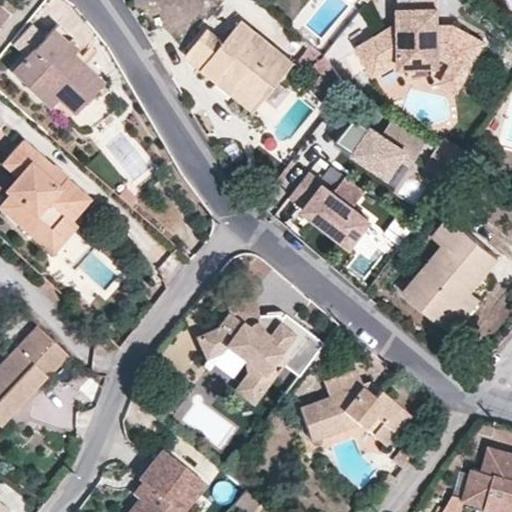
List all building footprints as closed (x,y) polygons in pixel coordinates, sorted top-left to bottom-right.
[(438,23),(438,0),(399,0),(399,23),(392,23),(358,46),(375,73),(392,62),(392,55),(399,56),(399,64),(400,64),(439,65),(439,56),(442,56),(452,61),(468,70),(485,39),(454,23),(438,23)] [(217,81),(223,73),(262,102),(294,61),(241,17),(224,40),(208,27),(185,55),(217,81)] [(65,121),(101,81),(71,53),(75,48),(52,27),(40,40),(23,59),(11,72),(65,121)] [(40,40),(27,28),(9,47),(23,59),(40,40)] [(344,81),(325,54),(319,62),(324,66),(344,81)] [(468,70),(452,61),(441,81),(458,90),(468,70)] [(344,81),(324,66),(322,69),(340,83),(348,87),(344,81)] [(340,83),(322,69),(313,80),(338,100),(345,91),(348,87),(340,83)] [(254,111),(262,102),(223,73),(217,81),(254,111)] [(428,141),(391,116),(380,133),(353,115),(337,140),(356,152),(354,153),(389,176),(401,160),(411,167),(428,141)] [(20,143),(2,163),(16,176),(4,189),(9,194),(0,205),(0,207),(29,231),(37,221),(50,230),(62,214),(68,219),(85,200),(20,143)] [(438,147),(425,166),(446,181),(460,162),(438,147)] [(395,191),(411,167),(401,160),(389,176),(354,153),(350,161),(395,191)] [(368,221),(307,172),(290,194),(305,206),(304,208),(318,220),(320,218),(337,231),(335,234),(349,245),(368,221)] [(62,214),(50,230),(37,221),(29,231),(49,248),(73,222),(68,219),(62,214)] [(402,291),(444,323),(471,290),(499,257),(469,232),(446,214),(431,233),(442,242),(402,291)] [(481,298),(471,290),(444,323),(453,331),(481,298)] [(306,366),(324,342),(284,313),(281,318),(276,314),(257,316),(256,300),(230,303),(230,317),(220,332),(205,339),(200,339),(208,361),(231,352),(247,364),(246,376),(234,392),(253,406),(275,377),(274,367),(282,365),(299,377),(306,366)] [(68,355),(37,326),(0,365),(0,423),(1,424),(68,355)] [(331,344),(326,340),(306,366),(312,370),(331,344)] [(379,388),(374,395),(361,386),(356,369),(324,381),(329,396),(299,407),(312,439),(358,422),(375,434),(383,423),(395,432),(409,415),(379,388)] [(375,434),(386,444),(395,432),(383,423),(375,434)] [(392,461),(402,468),(416,449),(407,442),(392,461)] [(511,511),(511,452),(490,447),(484,470),(474,467),(466,499),(487,504),(487,507),(507,511),(511,511)] [(144,483),(152,488),(142,501),(139,499),(129,511),(184,511),(207,482),(164,448),(140,480),(144,483)] [(152,488),(144,483),(135,496),(139,499),(142,501),(152,488)] [(238,504),(247,511),(251,511),(261,499),(250,489),(238,504)] [(0,511),(5,511),(9,508),(0,502),(0,511)]
